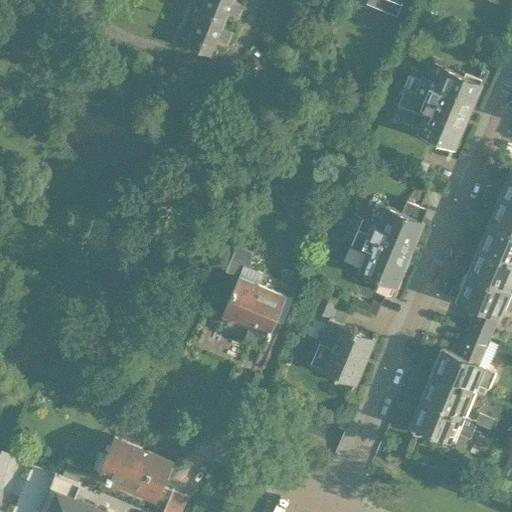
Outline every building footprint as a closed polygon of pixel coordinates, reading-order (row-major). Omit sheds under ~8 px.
[(230,0),(204,0),(202,6),(197,17),(222,27),(227,13),(238,17),(243,5),(232,1),(230,0)] [(402,0),(367,0),(367,3),(396,15),(402,0)] [(197,17),(191,31),(186,44),(210,54),(217,38),(227,43),(232,31),(222,27),(197,17)] [(479,91),(478,88),(481,81),(447,67),(439,85),(429,81),(429,80),(422,77),(421,79),(410,74),(404,88),(408,89),(467,114),(473,99),(476,97),(479,91)] [(420,131),(454,146),(456,140),(459,138),(462,132),(461,128),(467,114),(408,89),(403,100),(410,103),(412,103),(416,104),(417,109),(427,113),(420,131)] [(511,167),(501,194),(511,198),(511,167)] [(511,198),(501,194),(490,220),(511,229),(511,198)] [(420,226),(427,208),(409,200),(403,212),(388,206),(379,226),(372,223),(368,233),(410,251),(416,237),(418,236),(421,229),(420,226)] [(355,213),(350,225),(358,228),(363,217),(355,213)] [(511,229),(490,220),(479,246),(511,259),(511,229)] [(358,228),(350,225),(344,237),(353,241),(358,228)] [(410,251),(368,233),(363,244),(370,247),(361,268),(379,276),(374,286),(391,294),(398,278),(400,276),(410,251)] [(293,296),(258,281),(262,271),(250,266),(251,249),(237,243),(227,267),(233,270),(229,280),(234,284),(222,311),(249,323),(243,337),(263,345),(275,318),(282,321),(293,296)] [(511,259),(479,246),(468,272),(511,289),(511,287),(511,259)] [(511,314),(511,289),(468,272),(467,274),(465,273),(460,286),(462,287),(457,300),(458,300),(459,298),(478,306),(468,330),(487,338),(498,312),(497,311),(498,309),(511,314)] [(373,341),(372,337),(374,333),(373,332),(372,335),(356,329),(357,326),(354,325),(353,327),(344,323),(340,321),(346,305),(345,304),(346,302),(338,299),(337,300),(317,292),(318,290),(317,290),(309,307),(310,307),(311,306),(331,315),(330,317),(329,318),(330,318),(320,341),(319,341),(319,342),(320,342),(312,361),(311,361),(311,362),(334,372),(333,376),(334,377),(334,378),(351,385),(351,386),(352,386),(356,377),(358,375),(361,369),(361,365),(367,349),(370,347),(373,341)] [(444,347),(433,372),(476,390),(487,365),(479,362),(486,343),(466,335),(458,353),(444,347)] [(433,372),(423,396),(466,414),(476,390),(433,372)] [(476,418),(466,414),(423,396),(412,422),(414,423),(413,426),(413,427),(413,428),(414,429),(414,430),(415,431),(416,432),(418,433),(419,433),(420,433),(421,432),(422,432),(423,431),(426,428),(455,440),(459,430),(470,434),(473,425),(476,418)] [(493,417),(479,411),(476,418),(489,424),(493,417)] [(489,424),(476,418),(473,425),(486,431),(489,424)] [(168,500),(163,511),(178,511),(186,494),(173,488),(173,489),(161,484),(165,475),(169,477),(174,464),(170,462),(171,460),(114,436),(99,472),(156,496),(156,495),(168,500)] [(56,472),(39,511),(109,511),(74,497),(80,482),(62,475),(56,472)] [(511,483),(506,481),(502,490),(509,493),(511,487),(511,483)]
